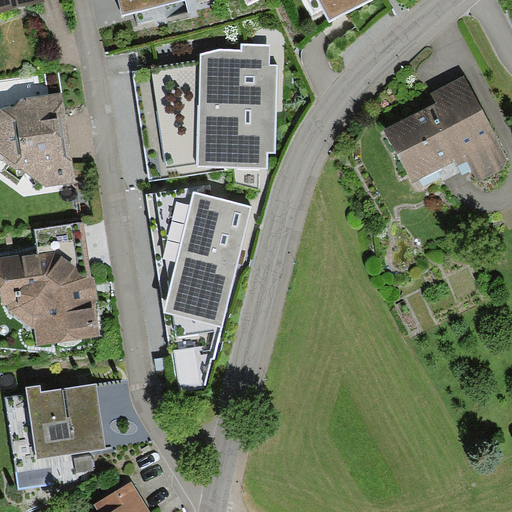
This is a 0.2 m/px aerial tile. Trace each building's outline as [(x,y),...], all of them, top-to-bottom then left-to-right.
[(0,0),(0,12),(43,1),(42,0),(0,0)] [(118,0),(122,15),(182,0),(118,0)] [(305,0),(316,18),(323,15),(330,28),(383,0),(382,0),(305,0)] [(198,166),(267,169),(268,153),(276,153),(278,66),(269,66),(269,43),(242,42),(242,50),(218,49),(201,55),(200,59),(150,65),(165,170),(198,166)] [(511,172),(511,171),(468,79),(435,94),(438,100),(388,123),(415,181),(458,161),(460,166),(471,161),(483,186),(511,172)] [(64,92),(23,97),(16,107),(3,110),(0,112),(0,152),(6,155),(3,161),(18,171),(24,170),(47,188),(78,183),(64,92)] [(210,184),(149,193),(170,349),(218,343),(252,209),(214,197),(210,184)] [(39,252),(0,257),(0,279),(3,304),(9,304),(9,310),(32,328),(35,327),(37,346),(59,342),(59,344),(66,346),(74,345),(83,341),(82,339),(101,336),(96,302),(98,299),(95,278),(92,275),(84,223),(36,230),(39,252)] [(41,385),(27,387),(38,458),(105,448),(96,383),(42,391),(41,385)] [(150,511),(132,482),(95,504),(99,511),(150,511)]
